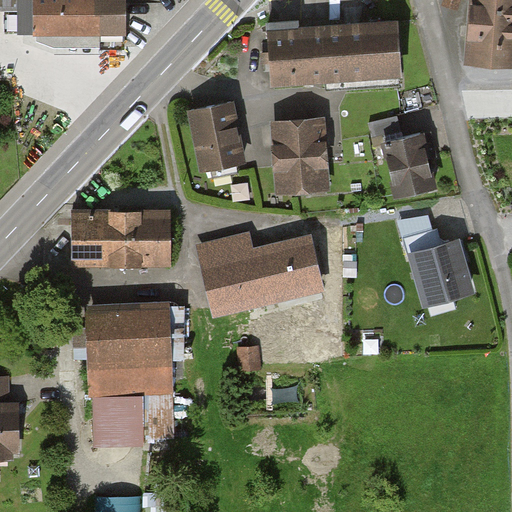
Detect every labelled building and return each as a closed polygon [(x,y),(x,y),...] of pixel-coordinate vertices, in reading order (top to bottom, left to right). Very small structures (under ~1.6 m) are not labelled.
[(0,0),(0,15),(32,16),(32,35),(125,36),(125,0),(0,0)] [(511,69),(511,0),(474,0),(471,68),(511,69)] [(398,20),(267,30),(271,85),(402,75),(398,20)] [(234,100),(190,109),(202,170),(246,162),(234,100)] [(332,190),(326,118),(274,123),(281,195),(332,190)] [(424,135),(386,143),(398,200),(436,192),(424,135)] [(70,212),(72,266),(169,264),(168,210),(70,212)] [(322,289),(310,237),(255,250),(253,241),(195,254),(205,303),(264,289),(267,302),(322,289)] [(476,291),(461,241),(410,256),(425,306),(476,291)] [(170,306),(91,309),(95,448),(150,447),(148,396),(173,395),(170,306)] [(14,377),(0,376),(0,461),(14,461),(14,377)] [(105,496),(105,511),(145,511),(144,494),(105,496)]
